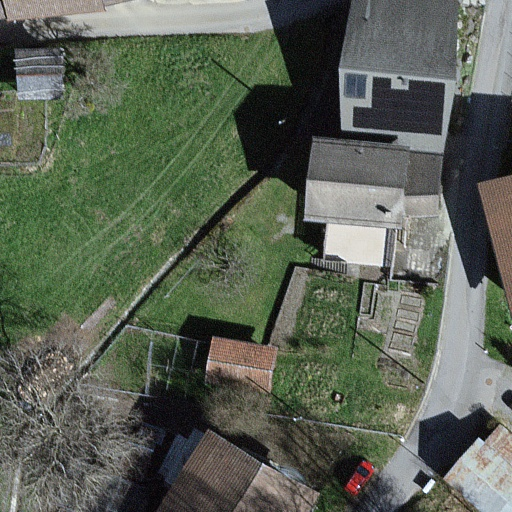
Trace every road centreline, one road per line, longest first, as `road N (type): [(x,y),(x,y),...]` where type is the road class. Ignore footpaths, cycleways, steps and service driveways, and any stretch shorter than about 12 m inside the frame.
road 1 (residential): [(508,0),(447,383),(376,511)]
road 2 (unclassified): [(315,0),(244,18),(0,33)]
